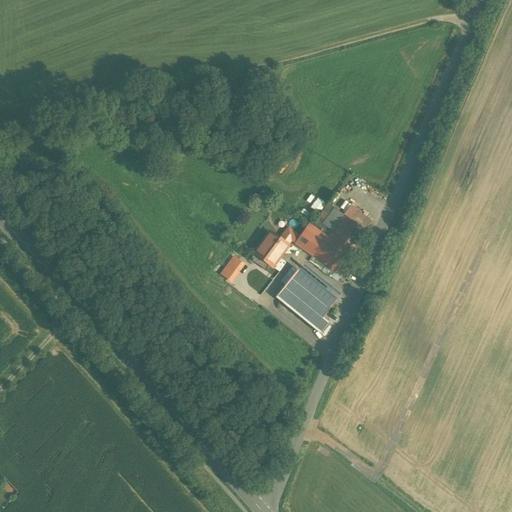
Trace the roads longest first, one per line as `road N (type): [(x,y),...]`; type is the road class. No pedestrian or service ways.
road 1 (unclassified): [(268,511),(479,0)]
road 2 (track): [(0,130),(130,80),(234,71),(430,22),(468,22)]
road 3 (tertiary): [(0,219),(261,511)]
road 4 (track): [(305,420),(418,511)]
